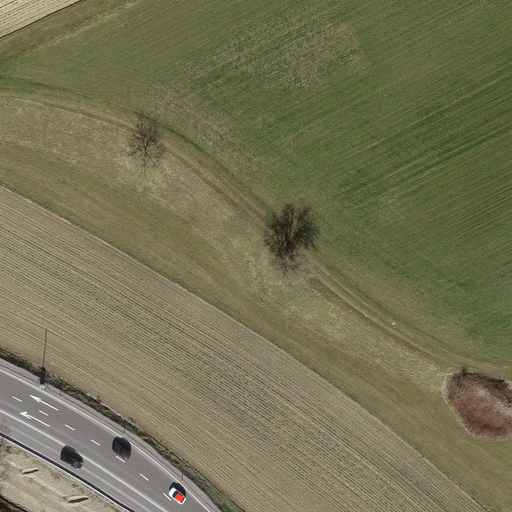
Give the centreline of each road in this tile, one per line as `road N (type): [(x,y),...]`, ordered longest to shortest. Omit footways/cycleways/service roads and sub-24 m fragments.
road 1 (track): [(0,87),(107,106),(142,121),(233,179),(355,294),(442,351),(511,384)]
road 2 (primary): [(175,511),(56,427),(0,400)]
road 3 (track): [(112,0),(0,52)]
